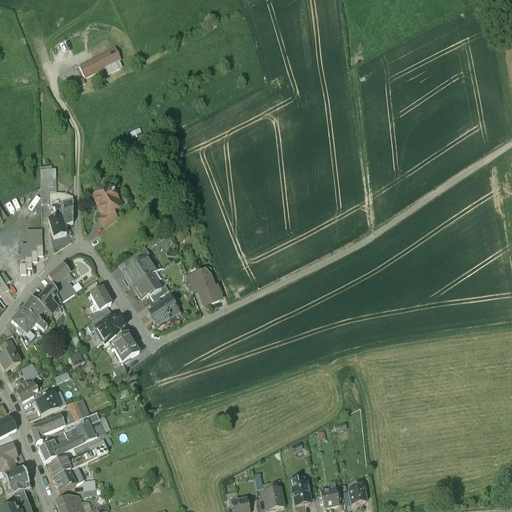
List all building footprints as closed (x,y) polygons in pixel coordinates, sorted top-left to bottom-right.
[(115,48),(79,66),(84,77),(120,60),(115,48)] [(82,79),(73,83),(75,87),(84,83),(82,79)] [(107,188),(89,200),(93,206),(94,207),(96,208),(102,218),(103,218),(111,213),(111,214),(118,209),(110,197),(112,196),(107,188)] [(47,189),(40,189),(40,207),(49,207),(47,189)] [(71,202),(53,208),(56,220),(48,222),(53,240),(66,236),(63,228),(71,226),(71,202)] [(111,213),(103,218),(102,218),(97,221),(102,228),(115,220),(111,214),(111,213)] [(143,250),(124,264),(128,269),(145,258),(145,259),(148,257),(143,250)] [(128,269),(122,274),(131,289),(150,277),(155,273),(145,259),(145,258),(128,269)] [(63,268),(47,280),(51,287),(52,290),(57,286),(69,276),(63,268)] [(208,278),(202,273),(192,277),(194,283),(198,292),(203,306),(220,300),(215,289),(212,290),(208,278)] [(150,277),(131,289),(132,290),(133,289),(136,294),(135,294),(140,302),(147,297),(149,299),(160,292),(159,291),(150,277)] [(194,283),(188,285),(192,294),(198,292),(194,283)] [(61,292),(57,286),(52,290),(59,303),(63,301),(66,299),(61,292)] [(51,287),(39,300),(43,303),(39,308),(38,308),(44,313),(50,319),(60,306),(52,290),(51,287)] [(103,288),(89,297),(97,311),(107,305),(112,302),(103,288)] [(160,292),(149,299),(152,304),(158,300),(168,294),(164,288),(159,291),(160,292)] [(151,312),(146,315),(154,328),(157,328),(168,322),(166,319),(167,318),(175,312),(175,311),(169,300),(161,305),(151,312)] [(152,304),(148,307),(151,312),(161,305),(158,300),(152,304)] [(31,301),(22,312),(37,326),(35,328),(43,335),(47,330),(42,327),(38,321),(44,313),(38,308),(39,308),(31,301)] [(97,311),(88,316),(93,324),(111,312),(107,305),(97,311)] [(37,326),(22,312),(15,320),(16,320),(12,325),(18,331),(16,334),(22,339),(20,341),(25,352),(35,341),(28,336),(35,328),(37,326)] [(102,319),(87,329),(90,334),(95,332),(94,331),(105,325),(102,319)] [(105,325),(94,331),(95,332),(105,349),(108,347),(107,347),(110,345),(123,337),(119,332),(124,330),(120,323),(115,326),(112,321),(105,325)] [(123,337),(110,345),(122,366),(129,362),(129,361),(139,355),(127,335),(123,337)] [(12,338),(7,341),(10,347),(12,351),(17,348),(12,338)] [(12,351),(10,347),(1,351),(5,358),(0,359),(0,365),(4,374),(19,366),(12,351)] [(31,366),(21,372),(26,382),(36,376),(31,366)] [(123,367),(113,374),(116,379),(126,372),(123,367)] [(33,386),(29,388),(27,385),(18,389),(20,393),(15,395),(21,405),(33,399),(32,397),(37,394),(33,386)] [(52,396),(46,399),(34,404),(40,419),(59,411),(52,396)] [(84,401),(69,406),(73,419),(89,414),(84,401)] [(61,418),(30,430),(36,446),(42,444),(40,438),(65,428),(61,418)] [(10,420),(0,425),(0,439),(16,432),(10,420)] [(86,423),(74,428),(75,430),(79,439),(92,435),(89,430),(86,423)] [(75,430),(64,435),(69,444),(76,440),(79,439),(75,430)] [(92,435),(79,439),(76,440),(79,448),(94,441),(93,439),(92,435)] [(53,444),(38,451),(44,466),(79,448),(76,440),(69,444),(56,450),(53,444)] [(13,447),(0,451),(0,474),(2,474),(3,478),(17,473),(13,462),(18,459),(13,447)] [(101,449),(67,465),(71,473),(107,455),(104,448),(101,449)] [(65,461),(47,469),(53,481),(69,474),(71,473),(67,465),(65,461)] [(17,473),(3,478),(7,487),(6,488),(8,495),(12,493),(14,498),(23,494),(32,491),(28,481),(27,481),(23,470),(17,473)] [(69,474),(53,481),(59,495),(75,487),(69,474)] [(306,483),(298,484),(297,480),(291,481),(291,486),(295,505),(310,502),(306,483)] [(85,498),(98,497),(97,481),(84,482),(85,498)] [(329,489),(321,491),(324,508),(339,505),(336,488),(329,489)] [(363,488),(350,490),(352,505),(366,503),(363,488)] [(280,489),(263,492),(266,511),(283,508),(280,489)] [(21,507),(6,511),(29,511),(23,494),(14,498),(15,501),(19,499),(21,507)] [(70,511),(66,499),(55,503),(58,511),(70,511)] [(77,499),(66,499),(70,511),(81,508),(79,505),(79,503),(77,499)] [(248,511),(246,500),(231,503),(232,511),(248,511)]
